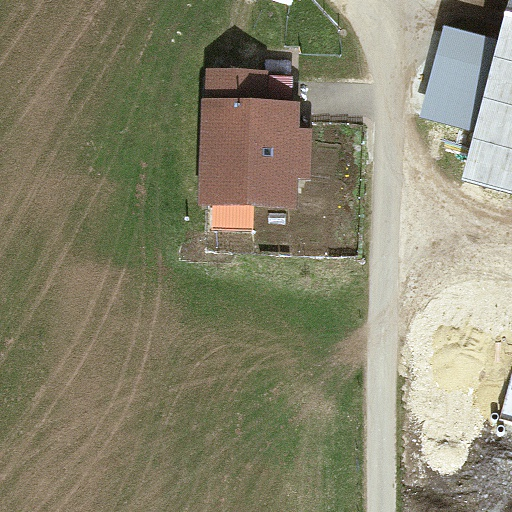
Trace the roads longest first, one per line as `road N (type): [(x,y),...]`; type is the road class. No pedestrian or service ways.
road 1 (unclassified): [(385,0),(380,511)]
road 2 (track): [(511,236),(380,199)]
